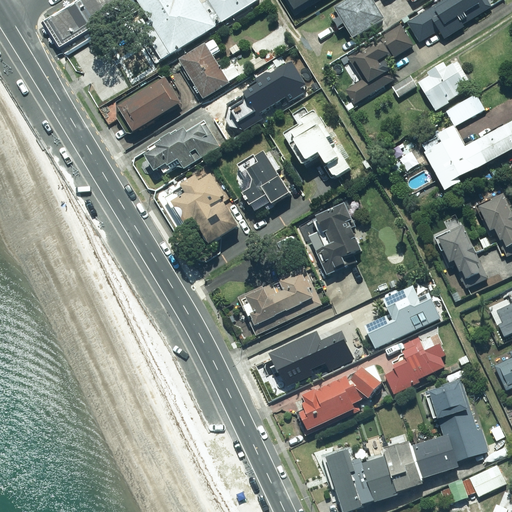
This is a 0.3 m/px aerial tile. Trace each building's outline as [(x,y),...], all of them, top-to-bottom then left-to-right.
[(131,4),(128,0),(77,0),(43,22),(60,48),(131,4)] [(138,0),(148,16),(142,20),(163,55),(255,0),(202,0),(199,2),(197,0),(138,0)] [(290,0),(300,16),(325,0),(290,0)] [(383,20),(368,0),(353,0),(334,14),(353,41),(383,20)] [(485,0),(443,0),(403,25),(416,45),(439,31),(443,38),(491,9),(485,0)] [(414,45),(400,24),(347,59),(362,81),(342,94),(351,108),(375,92),(371,86),(391,73),(385,64),(414,45)] [(227,52),(217,36),(177,59),(203,103),(243,79),(233,63),(220,71),(213,60),(227,52)] [(427,78),(416,85),(436,113),(468,91),(463,85),(470,80),(457,63),(447,70),(443,64),(425,76),(427,78)] [(305,88),(291,66),(270,79),(266,74),(235,94),(240,101),(226,109),(224,130),(246,133),(264,121),(261,116),(279,105),(281,108),(302,95),(300,91),(305,88)] [(417,89),(408,78),(391,90),(399,102),(417,89)] [(129,135),(179,106),(164,79),(113,109),(129,135)] [(485,110),(476,94),(444,113),(453,129),(485,110)] [(283,133),(290,143),(303,164),(319,154),(326,165),(335,179),(351,169),(315,112),(311,114),(306,106),(294,114),(299,123),(283,133)] [(467,132),(472,141),(499,127),(494,117),(467,132)] [(152,174),(157,181),(179,167),(182,171),(217,149),(201,123),(184,133),(181,129),(147,151),(149,153),(142,158),(144,161),(143,161),(143,162),(142,163),(142,164),(141,165),(141,166),(141,167),(142,168),(142,169),(142,170),(143,171),(144,172),(145,173),(146,173),(146,174),(147,174),(148,174),(149,174),(150,175),(150,174),(151,174),(152,174)] [(511,125),(465,151),(453,129),(419,148),(445,195),(460,187),(457,182),(511,150),(511,125)] [(260,156),(258,153),(223,175),(245,212),(255,206),(259,214),(292,194),(266,152),(260,156)] [(187,227),(195,222),(201,231),(205,229),(214,243),(239,226),(222,200),(211,207),(195,183),(184,190),(187,196),(173,205),(187,227)] [(511,219),(499,195),(474,208),(494,246),(498,244),(503,254),(511,249),(511,219)] [(325,277),(344,270),(341,262),(360,255),(343,208),(311,219),(318,239),(323,237),(327,249),(316,253),(325,277)] [(467,234),(461,221),(458,222),(456,217),(445,222),(450,231),(433,239),(448,272),(453,269),(457,277),(459,277),(463,286),(466,291),(478,286),(475,280),(479,278),(475,269),(478,267),(463,236),(467,234)] [(275,286),(271,288),(275,297),(266,301),(261,290),(240,300),(255,330),(311,303),(306,292),(309,291),(299,272),(274,284),(275,286)] [(415,302),(409,289),(380,303),(387,318),(361,329),(371,352),(438,321),(427,296),(415,302)] [(506,341),(511,337),(511,307),(501,313),(506,323),(499,326),(506,341)] [(288,386),(314,375),(311,370),(329,362),(332,368),(355,358),(344,332),(325,340),(321,331),(273,352),(288,386)] [(390,358),(389,355),(378,359),(393,397),(418,387),(416,381),(447,369),(439,348),(443,346),(438,335),(420,342),(419,339),(402,346),(403,349),(404,352),(390,358)] [(511,351),(508,353),(511,358),(495,364),(506,388),(511,385),(511,351)] [(314,430),(359,410),(380,388),(362,371),(348,385),(345,378),(295,400),(300,412),(293,414),(294,417),(303,435),(314,430)] [(421,482),(458,469),(456,464),(487,453),(461,380),(423,394),(434,424),(437,423),(443,438),(409,450),(421,482)] [(499,426),(490,430),(495,442),(504,438),(499,426)] [(407,445),(380,454),(382,460),(360,468),(373,507),(396,500),(395,496),(421,487),(407,445)] [(361,511),(360,508),(371,504),(358,461),(349,464),(346,453),(323,461),(339,511),(361,511)] [(475,494),(475,495),(477,499),(506,486),(497,467),(467,481),(463,483),(462,480),(447,487),(448,490),(440,493),(447,509),(468,499),(468,498),(475,494)]
